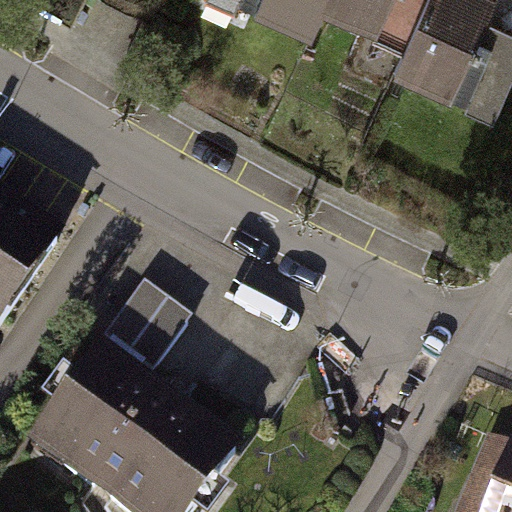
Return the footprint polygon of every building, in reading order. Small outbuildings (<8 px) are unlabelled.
[(241,0),(240,3),(312,33),(326,0),(241,0)] [(327,0),(325,7),(379,29),(391,0),(327,0)] [(426,0),(395,70),(469,102),(494,47),(477,40),(494,0),(426,0)] [(0,195),(0,325),(60,236),(0,195)] [(110,354),(38,449),(122,511),(199,511),(243,453),(110,354)] [(511,511),(511,459),(492,452),(466,511),(511,511)]
